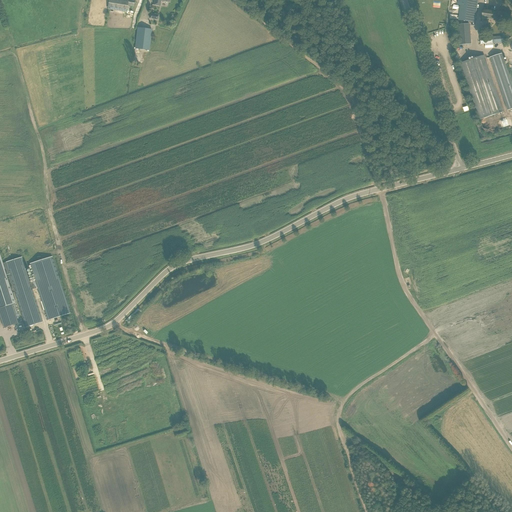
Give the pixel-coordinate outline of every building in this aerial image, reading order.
[(134,6),(135,1),(128,0),(108,0),(107,9),(127,12),(128,5),(134,6)] [(458,0),(458,5),(461,5),(459,20),(474,22),(476,0),(458,0)] [(510,22),(511,13),(483,9),(481,19),(510,22)] [(149,50),(152,30),(138,28),(135,49),(149,50)] [(506,111),(511,108),(511,82),(503,53),(490,57),(506,111)] [(503,112),(486,55),(467,61),(479,101),(483,100),(485,106),(489,104),(493,115),(503,112)] [(0,317),(3,328),(18,323),(12,304),(15,303),(11,292),(14,291),(26,327),(42,322),(32,289),(38,288),(48,320),(70,313),(52,257),(30,264),(36,281),(30,283),(24,264),(7,269),(8,270),(5,271),(0,256),(0,317)]
